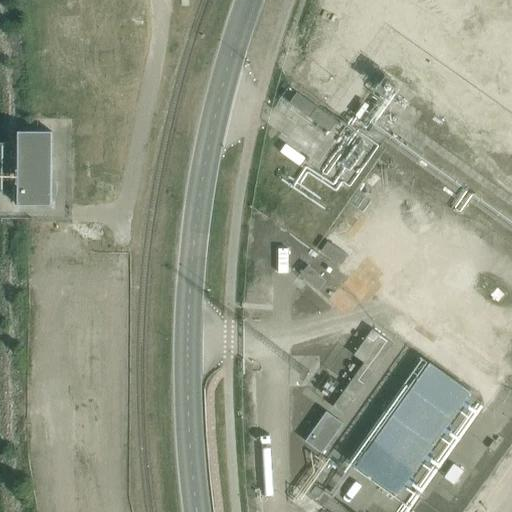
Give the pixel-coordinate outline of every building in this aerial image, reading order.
[(295,93),(288,103),(329,132),(336,122),(295,93)] [(52,132),(37,132),(29,132),(18,132),(18,143),(17,206),(51,206),(52,132)] [(374,329),(354,356),(364,364),(334,406),(345,414),(394,344),(374,329)] [(430,363),(357,467),(398,496),(471,392),(430,363)] [(275,407),(275,387),(257,386),(257,407),(275,407)] [(328,412),(307,442),(322,454),(344,423),(328,412)] [(260,436),(274,436),(274,420),(260,420),(260,436)]
